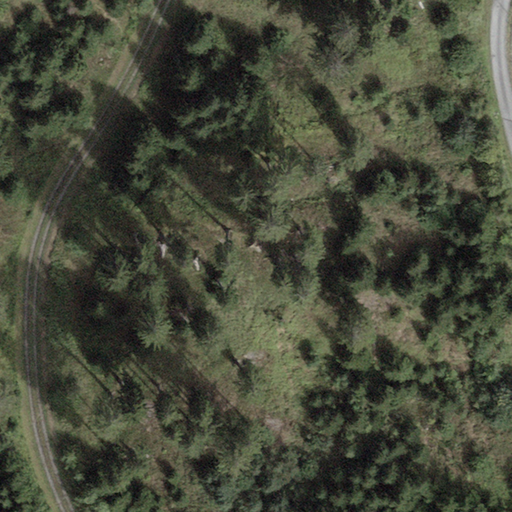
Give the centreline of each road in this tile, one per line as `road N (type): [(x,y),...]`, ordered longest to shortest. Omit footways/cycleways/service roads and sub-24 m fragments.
road 1 (track): [(68,188),(162,0)]
road 2 (track): [(502,0),(511,125)]
